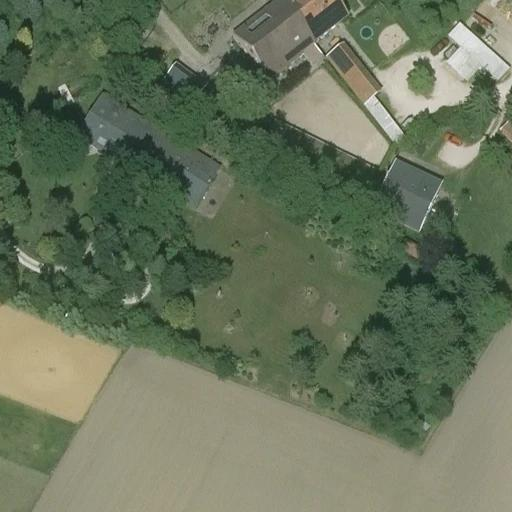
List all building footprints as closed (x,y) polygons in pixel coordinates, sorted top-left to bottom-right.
[(283,0),(233,39),(268,86),(319,47),(317,44),(347,21),(331,0),(286,0),(285,1),(284,0),(283,0)] [(448,38),(461,50),(448,64),(474,88),(487,74),(500,86),(511,73),(511,71),(461,24),(448,38)] [(324,61),(347,90),(366,76),(343,47),(324,61)] [(195,214),(220,171),(141,123),(142,122),(102,98),(76,141),(195,214)] [(511,145),(511,126),(509,123),(499,133),(511,145)] [(359,208),(375,174),(274,124),(257,158),(359,208)] [(418,237),(442,187),(395,166),(372,213),(418,237)]
